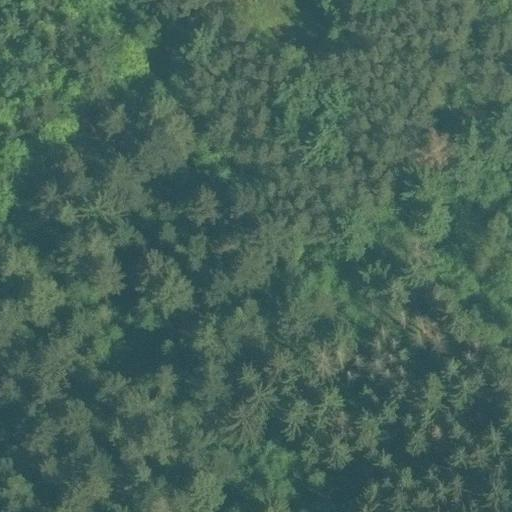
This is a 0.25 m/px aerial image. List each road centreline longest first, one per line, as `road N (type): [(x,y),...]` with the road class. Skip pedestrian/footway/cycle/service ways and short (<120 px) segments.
road 1 (track): [(151,74),(336,312)]
road 2 (track): [(151,74),(0,211)]
